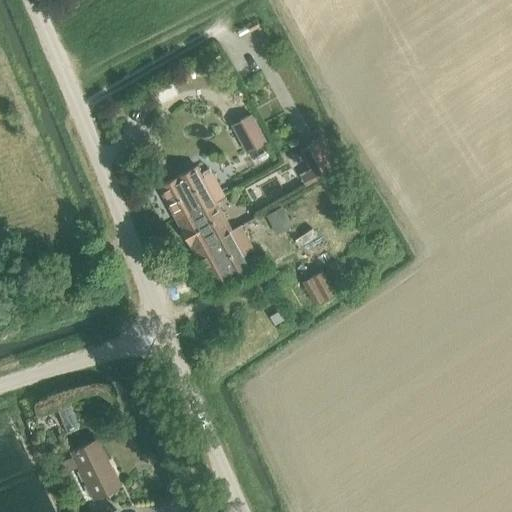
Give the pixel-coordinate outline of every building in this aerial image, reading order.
[(265,141),(250,114),(231,125),(245,152),(265,141)] [(305,185),(340,166),(323,135),(299,148),(309,168),(299,173),(305,185)] [(211,172),(202,177),(196,165),(158,186),(175,218),(222,193),(211,172)] [(175,218),(193,251),(231,230),(230,229),(215,201),(224,196),(222,193),(175,218)] [(268,211),(275,230),(292,224),(285,205),(268,211)] [(252,248),(239,224),(230,229),(231,230),(193,251),(211,285),(249,264),(243,252),(252,248)] [(301,282),(313,303),(334,291),(322,270),(301,282)] [(70,451),(93,497),(120,484),(97,438),(70,451)]
